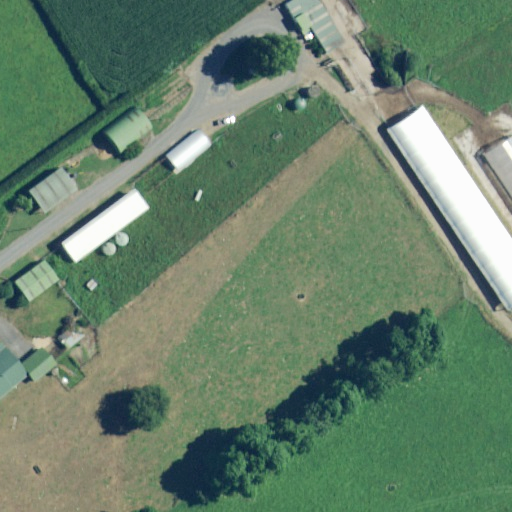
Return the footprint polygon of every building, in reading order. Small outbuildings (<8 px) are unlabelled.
[(290,0),(284,4),(300,33),(309,28),(324,55),(344,43),(318,0),(290,0)] [(148,126),(134,108),(102,131),(117,150),(148,126)] [(211,144),(199,128),(166,155),(178,170),(211,144)] [(511,138),(480,161),(511,207),(511,138)] [(73,191),(57,169),(26,191),(41,213),(73,191)] [(145,209),(131,191),(59,244),(73,263),(145,209)] [(54,281),(40,262),(16,279),(30,298),(54,281)] [(61,340),(68,349),(84,337),(77,328),(61,340)] [(98,330),(87,330),(87,340),(98,340),(98,330)] [(19,364),(0,341),(0,396),(26,375),(33,383),(56,364),(40,346),(19,364)]
